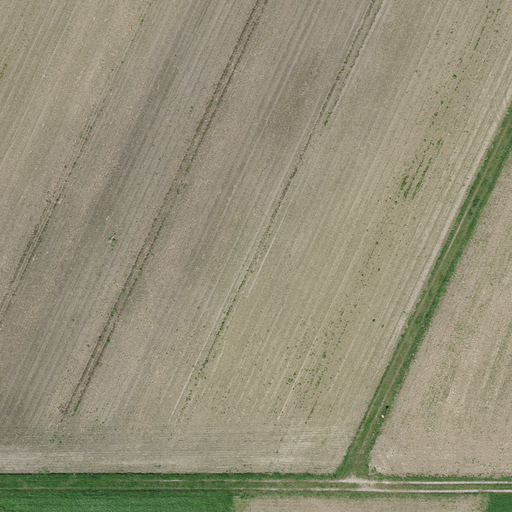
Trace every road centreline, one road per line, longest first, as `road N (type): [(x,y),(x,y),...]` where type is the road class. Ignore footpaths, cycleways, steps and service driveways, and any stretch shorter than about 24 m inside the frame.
road 1 (track): [(511,488),(0,490)]
road 2 (track): [(340,487),(511,124)]
